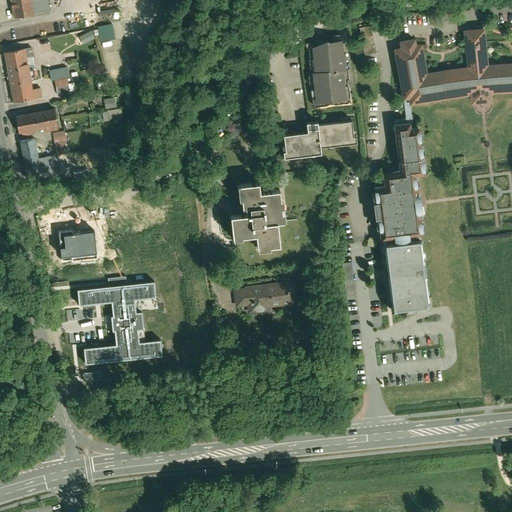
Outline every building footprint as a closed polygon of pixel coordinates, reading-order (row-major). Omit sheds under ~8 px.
[(46,0),(8,0),(12,17),(48,10),(46,0)] [(445,67),(426,70),(421,41),(415,42),(414,35),(397,38),(398,45),(391,46),(400,99),(406,98),(407,104),(431,99),(449,97),(469,94),(470,102),(492,100),(491,92),(511,90),(511,60),(508,61),(488,62),(484,25),(463,27),(467,64),(445,67)] [(358,28),(363,55),(375,53),(371,26),(358,28)] [(90,31),(77,37),(81,46),(94,40),(90,31)] [(304,41),(308,72),(312,102),(345,98),(341,68),(345,67),(341,36),(304,41)] [(30,46),(1,51),(11,101),(41,96),(39,86),(30,88),(25,58),(32,57),(30,46)] [(55,79),(54,79),(57,94),(79,90),(77,80),(69,82),(69,85),(66,85),(63,68),(57,69),(59,78),(55,79)] [(113,97),(102,99),(103,109),(115,107),(113,97)] [(400,99),(404,118),(390,119),(397,166),(379,168),(381,180),(372,181),(372,187),(368,187),(374,229),(378,229),(379,236),(387,234),(423,230),(415,171),(423,169),(417,121),(411,122),(407,104),(406,98),(400,99)] [(53,106),(14,113),(18,137),(32,135),(31,130),(43,128),(44,133),(57,130),(53,106)] [(105,110),(107,119),(103,119),(104,126),(111,125),(110,123),(117,122),(116,117),(121,116),(119,107),(105,110)] [(280,149),(281,159),(319,154),(318,150),(355,145),(354,135),(351,136),(349,120),(315,124),(314,118),(303,119),(304,130),(281,133),(283,149),(280,149)] [(33,136),(18,139),(25,173),(58,166),(55,153),(37,157),(33,136)] [(258,184),(238,187),(239,201),(242,201),(243,210),(246,209),(246,215),(230,217),(232,240),(242,239),(241,236),(256,234),(257,249),(270,248),(270,245),(278,244),(276,221),(284,220),(283,213),(281,214),(281,208),(283,208),(282,200),(279,201),(278,192),(259,194),(258,184)] [(65,245),(60,246),(61,254),(96,252),(93,230),(65,234),(65,245)] [(431,297),(423,230),(387,234),(391,272),(395,302),(408,300),(408,303),(416,302),(416,299),(431,297)] [(353,285),(352,261),(343,262),(344,285),(353,285)] [(114,277),(115,283),(125,282),(124,275),(114,277)] [(234,288),(236,305),(248,303),(249,312),(271,309),(271,305),(299,301),(296,278),(244,285),(244,287),(234,288)] [(86,362),(161,354),(159,339),(144,341),(139,297),(154,295),(153,281),(78,289),(79,303),(111,301),(116,344),(84,348),(86,362)]
